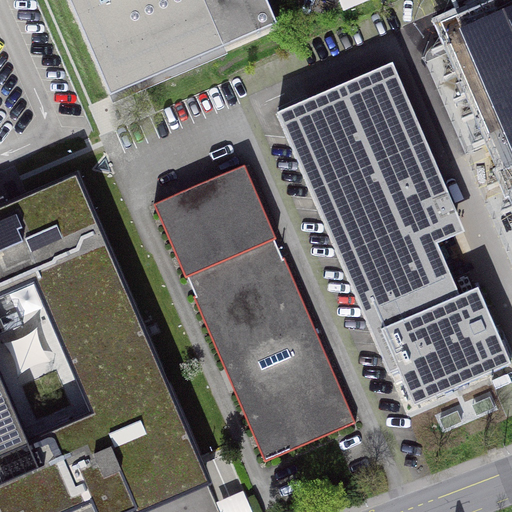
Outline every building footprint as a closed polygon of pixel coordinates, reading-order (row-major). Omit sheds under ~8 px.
[(132,0),(105,12),(100,0),(65,0),(110,104),(278,32),(263,0),(132,0)] [(100,0),(105,12),(132,0),(100,0)] [(340,0),(339,1),(343,12),(370,0),(340,0)] [(511,0),(474,0),(432,19),(443,43),(419,54),(463,153),(486,143),(511,201),(511,0)] [(437,243),(465,231),(393,62),(276,112),(387,374),(398,370),(413,405),(511,364),(478,286),(459,294),(437,243)] [(356,430),(245,169),(152,208),(263,469),(356,430)] [(0,216),(0,511),(105,511),(196,472),(79,185),(0,216)]
